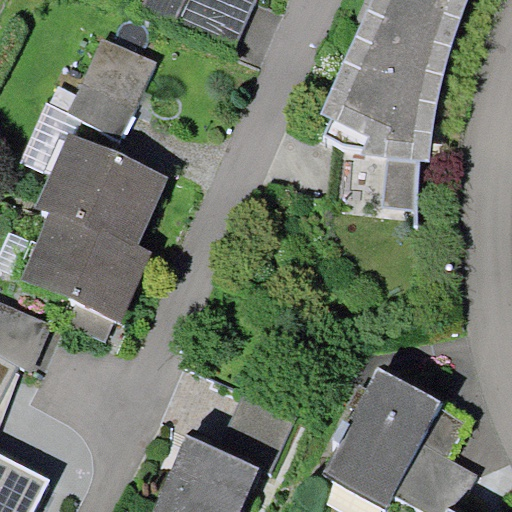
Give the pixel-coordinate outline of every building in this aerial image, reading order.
[(263,0),(134,0),(124,22),(231,71),(263,0)] [(467,7),(451,0),(360,0),(302,135),(341,150),(329,217),(415,236),(426,142),(467,7)] [(148,195),(46,148),(10,225),(32,235),(6,291),(107,338),(140,266),(119,256),(148,195)] [(48,325),(0,304),(0,356),(18,366),(26,370),(48,325)] [(0,511),(33,511),(49,483),(0,457),(0,400),(18,366),(0,356),(0,511)] [(444,404),(380,367),(325,461),(389,498),(444,404)] [(239,511),(247,491),(165,458),(143,511),(239,511)]
